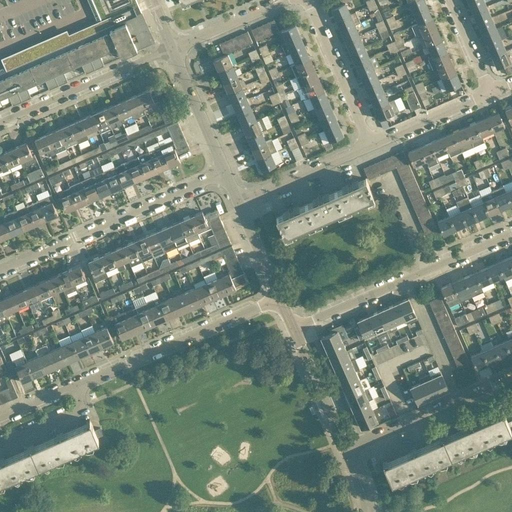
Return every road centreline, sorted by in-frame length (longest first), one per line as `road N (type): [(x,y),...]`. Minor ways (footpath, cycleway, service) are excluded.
road 1 (residential): [(0,416),(278,293)]
road 2 (residential): [(0,265),(226,174)]
road 3 (residential): [(294,328),(511,234)]
road 4 (residential): [(0,123),(171,49)]
road 5 (residential): [(345,446),(511,374)]
road 6 (residential): [(370,143),(306,0)]
road 7 (residential): [(237,201),(370,143)]
road 8 (residential): [(226,174),(171,49)]
road 9 (residential): [(370,143),(489,92)]
road 10 (residential): [(345,446),(294,328)]
road 11 (residential): [(171,49),(285,0)]
